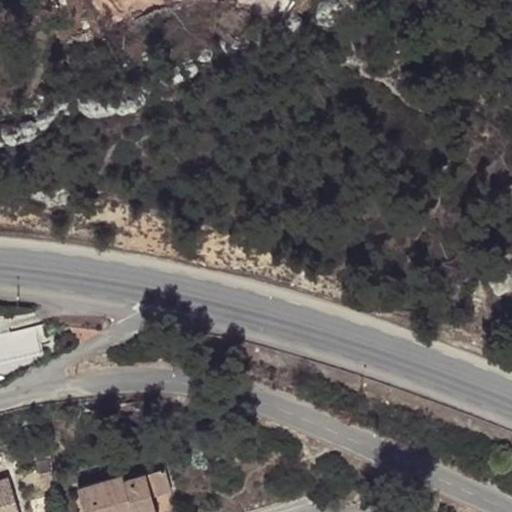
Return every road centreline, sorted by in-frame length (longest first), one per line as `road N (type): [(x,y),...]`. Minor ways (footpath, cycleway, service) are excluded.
road 1 (unclassified): [(502,511),(283,407),(189,379),(71,374),(17,390)]
road 2 (secondary): [(511,402),(361,343),(183,293)]
road 3 (unclassified): [(17,390),(183,293)]
road 4 (secondary): [(183,293),(0,264)]
